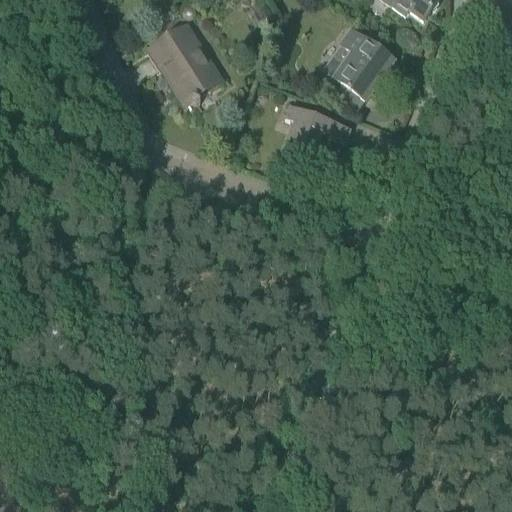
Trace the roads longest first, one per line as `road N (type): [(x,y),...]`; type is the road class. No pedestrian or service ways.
road 1 (residential): [(377,244),(154,162),(134,144),(70,0)]
road 2 (unclassified): [(272,511),(377,244)]
road 3 (unclassified): [(377,244),(476,0)]
road 4 (track): [(102,511),(0,341)]
